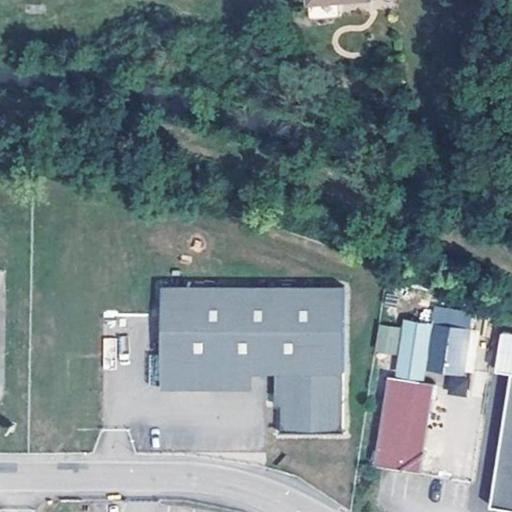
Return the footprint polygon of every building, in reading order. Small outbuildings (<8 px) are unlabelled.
[(308,0),(310,22),(333,21),(342,22),(343,6),(372,4),(372,0),(308,0)] [(341,287),(162,288),(162,388),(214,388),(214,373),(252,373),(282,372),(282,432),(342,432),(341,287)] [(400,370),(424,373),(431,324),(407,320),(400,370)] [(470,329),(435,324),(430,358),(447,361),(446,366),(464,369),(470,329)] [(504,372),(511,373),(493,507),(511,509),(511,333),(503,332),(497,370),(504,372)] [(214,388),(252,388),(252,373),(214,373),(214,388)] [(465,394),(466,378),(449,376),(448,392),(465,394)] [(418,473),(434,386),(387,377),(371,464),(418,473)]
